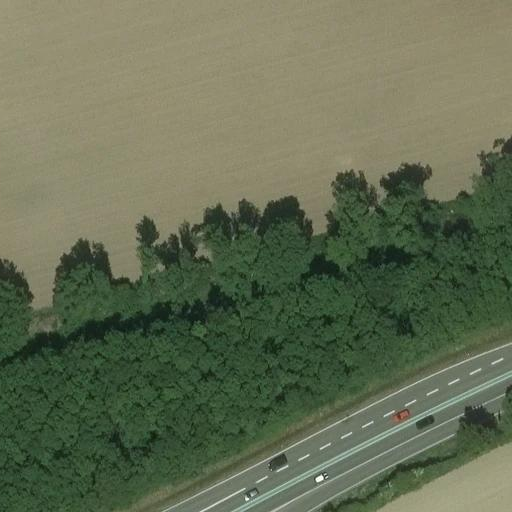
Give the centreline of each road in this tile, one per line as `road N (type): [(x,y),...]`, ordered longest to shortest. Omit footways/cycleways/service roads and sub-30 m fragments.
road 1 (trunk): [(511,363),(267,478)]
road 2 (trunk): [(259,511),(435,425)]
road 3 (trunk): [(292,511),(435,425)]
